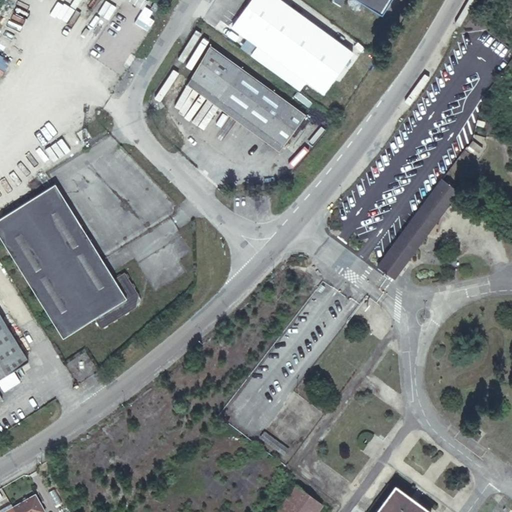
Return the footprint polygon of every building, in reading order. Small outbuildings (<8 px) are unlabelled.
[(127,0),(142,9),(148,1),(146,0),(127,0)] [(278,0),(247,0),(228,25),(232,29),(318,95),(350,54),(278,0)] [(341,0),(339,5),(345,9),(350,0),(363,0),(384,11),(389,0),(341,0)] [(161,11),(156,8),(152,14),(157,17),(161,11)] [(206,44),(182,74),(277,148),(301,118),(206,44)] [(277,148),(182,74),(178,78),(274,152),(277,148)] [(53,181),(0,214),(0,233),(64,335),(95,315),(97,317),(96,318),(99,322),(100,322),(103,325),(105,323),(106,325),(110,321),(109,320),(113,318),(115,319),(120,315),(119,314),(126,310),(127,311),(132,308),(131,306),(136,303),(137,301),(139,301),(140,295),(138,294),(138,291),(137,291),(135,286),(136,285),(133,280),(131,282),(129,277),(130,275),(127,271),(125,272),(124,270),(121,271),(120,270),(116,273),(117,275),(114,276),(53,181)] [(474,182),(470,187),(479,194),(483,189),(474,182)] [(439,183),(377,268),(393,280),(455,195),(439,183)] [(0,402),(5,400),(0,391),(0,380),(30,361),(0,313),(0,402)] [(36,493),(15,505),(18,511),(43,511),(46,511),(36,493)]
